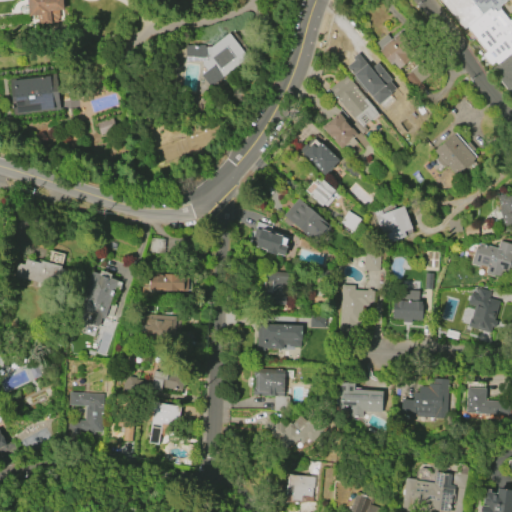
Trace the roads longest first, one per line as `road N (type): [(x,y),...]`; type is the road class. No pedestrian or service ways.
road 1 (residential): [(315,0),(292,85),(213,196),(180,211),(133,209),(0,168)]
road 2 (residential): [(213,196),(223,212),(217,472)]
road 3 (residential): [(217,472),(47,454),(0,462)]
road 4 (residential): [(217,472),(207,498),(189,511),(125,483),(66,490),(35,511)]
road 5 (residential): [(422,0),(511,118)]
road 6 (residential): [(511,356),(389,357)]
